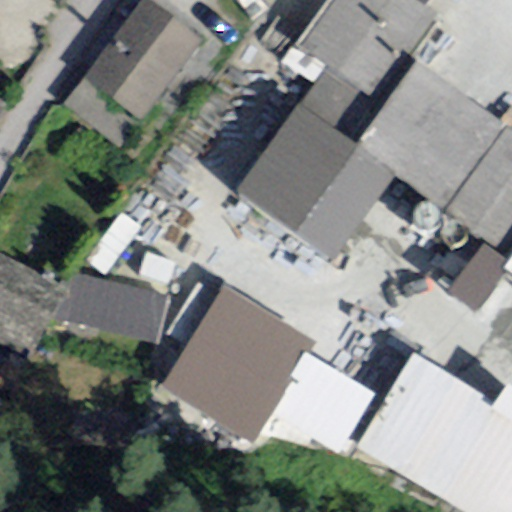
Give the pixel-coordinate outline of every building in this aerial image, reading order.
[(201,42),(144,0),(139,0),(82,77),(142,121),(201,42)] [(435,19),(409,0),(324,0),(290,46),(323,71),(380,112),(414,64),(406,58),(435,19)] [(505,130),(414,64),(380,112),(354,148),(395,177),(444,213),(505,130)] [(380,112),(323,71),(232,191),(331,262),(395,177),(354,148),(380,112)] [(123,147),(142,121),(82,77),(63,102),(123,147)] [(511,256),(511,135),(505,130),(444,213),(482,241),(510,260),(511,256)] [(501,273),(510,260),(482,241),(446,293),(473,312),(501,273)] [(58,289),(0,255),(0,332),(34,352),(51,321),(67,294),(58,289)] [(511,256),(510,260),(501,273),(511,280),(511,256)] [(165,297),(60,273),(58,289),(67,294),(51,321),(154,344),(165,297)] [(313,343),(224,288),(162,389),(250,445),(256,436),(307,354),(313,343)] [(386,399),(307,354),(256,436),(346,455),(356,447),(386,399)] [(511,511),(511,414),(413,354),(386,399),(356,447),(462,511),(511,511)]
